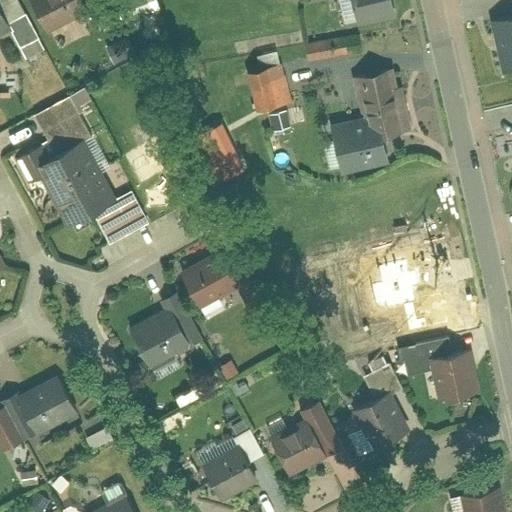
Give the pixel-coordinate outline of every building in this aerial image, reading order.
[(0,0),(0,36),(11,30),(15,28),(12,23),(0,0)] [(83,0),(35,0),(51,33),(91,14),(83,0)] [(112,0),(83,0),(91,14),(97,26),(119,14),(112,0)] [(116,0),(126,23),(152,12),(146,0),(116,0)] [(337,0),(343,27),(397,15),(393,0),(337,0)] [(26,16),(12,23),(15,28),(11,30),(28,63),(46,53),(26,16)] [(511,22),(492,26),(501,74),(511,72),(511,22)] [(358,33),(304,40),(306,59),(360,52),(358,33)] [(283,68),(252,74),(259,108),(289,102),(283,68)] [(368,122),(334,130),(345,173),(397,161),(391,135),(408,131),(395,75),(359,84),(368,122)] [(49,142),(16,159),(32,189),(42,183),(66,230),(94,216),(116,204),(114,201),(84,143),(93,138),(78,109),(92,102),(85,90),(36,115),(49,142)] [(116,204),(94,216),(109,245),(149,224),(132,191),(114,201),(116,204)] [(219,252),(180,274),(200,311),(240,290),(237,285),(219,252)] [(406,254),(372,262),(383,309),(402,305),(408,331),(459,319),(452,289),(416,297),(406,254)] [(237,285),(240,290),(251,313),(265,306),(251,279),(237,285)] [(161,302),(166,312),(170,309),(174,316),(184,311),(176,295),(161,302)] [(166,312),(129,330),(151,373),(192,352),(191,349),(182,333),(174,316),(170,309),(166,312)] [(196,326),(182,333),(191,349),(196,347),(206,365),(214,361),(196,326)] [(446,341),(402,349),(407,375),(432,371),(437,400),(476,393),(469,358),(450,361),(446,341)] [(375,400),(356,410),(372,443),(403,428),(386,394),(401,386),(390,365),(364,378),(375,400)] [(175,399),(180,408),(223,385),(214,368),(206,372),(210,380),(175,399)] [(243,380),(230,387),(236,397),(249,391),(243,380)] [(16,398),(3,404),(21,440),(75,413),(60,382),(18,403),(16,398)] [(299,411),(305,423),(323,460),(343,450),(318,401),(299,411)] [(0,438),(5,448),(21,440),(3,404),(0,405),(0,438)] [(238,446),(247,465),(265,456),(251,429),(248,430),(243,421),(231,427),(237,437),(234,439),(238,446)] [(270,440),(289,478),(323,460),(305,423),(270,440)] [(112,440),(107,429),(85,439),(91,451),(112,440)] [(223,502),(257,483),(247,465),(238,446),(203,465),(223,502)] [(21,473),(22,487),(36,487),(35,472),(21,473)] [(136,511),(128,496),(120,480),(99,491),(107,506),(95,511),(79,511),(75,505),(61,511),(136,511)] [(500,511),(496,488),(462,495),(466,511),(500,511)] [(47,502),(36,493),(28,502),(39,511),(47,502)]
